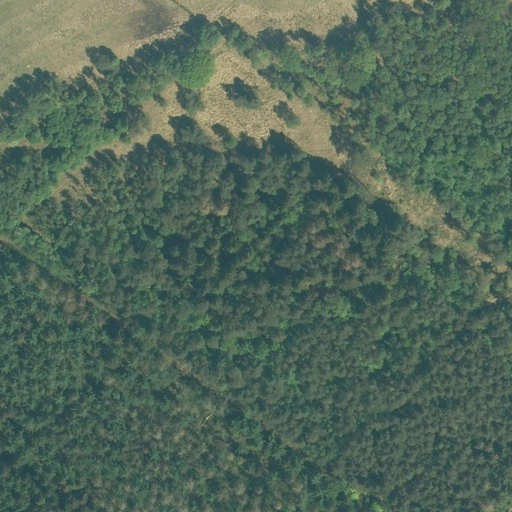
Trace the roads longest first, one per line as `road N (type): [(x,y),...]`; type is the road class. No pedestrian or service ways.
road 1 (track): [(511,288),(472,311),(321,463),(0,236)]
road 2 (track): [(0,445),(134,330)]
